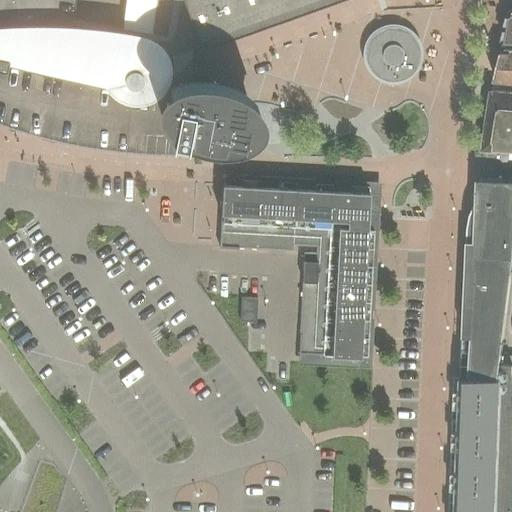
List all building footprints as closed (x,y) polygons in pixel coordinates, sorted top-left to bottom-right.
[(0,0),(0,104),(3,93),(11,95),(20,97),(14,126),(13,126),(13,128),(34,134),(56,140),(78,145),(100,148),(123,151),(147,153),(171,154),(195,154),(219,152),(243,150),(243,148),(241,148),(240,112),(242,112),(243,111),(240,110),(177,90),(178,71),(179,51),(199,44),(322,0),(0,0)] [(501,52),(511,52),(511,11),(508,15),(501,52)] [(407,33),(387,30),(371,41),(367,60),(379,77),(398,80),(414,69),(418,50),(407,33)] [(511,52),(501,52),(494,80),(511,81),(511,52)] [(367,79),(359,78),(358,91),(363,92),(362,104),(392,108),(395,80),(368,76),(367,79)] [(511,93),(500,92),(491,91),(489,105),(483,149),(511,151),(511,93)] [(511,364),(500,364),(511,272),(511,180),(477,179),(477,201),(470,214),(468,228),(462,376),(511,379),(511,364)] [(324,336),(323,348),(361,350),(369,193),(222,185),(220,214),(221,214),(219,247),(250,249),(267,250),(286,251),(293,251),(293,246),(316,247),(316,253),(315,262),(304,262),(301,314),(300,335),(324,336)] [(304,252),(304,262),(315,262),(316,253),(304,252)] [(257,298),(241,298),(240,321),(256,322),(257,298)] [(511,511),(511,379),(462,376),(457,511),(511,511)]
